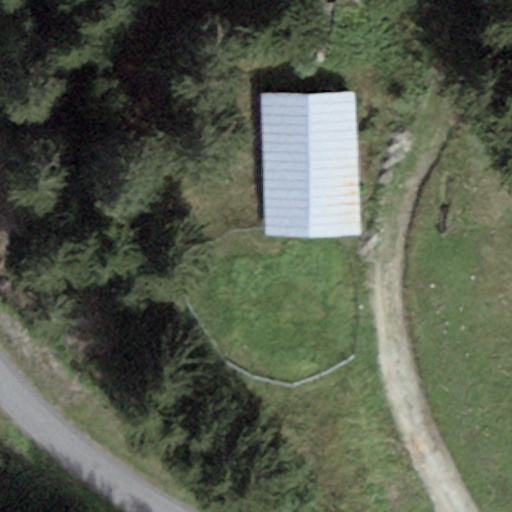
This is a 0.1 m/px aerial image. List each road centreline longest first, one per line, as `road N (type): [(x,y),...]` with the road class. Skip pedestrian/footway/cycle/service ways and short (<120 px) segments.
road 1 (track): [(484,511),(428,375),(427,179),(454,53),(511,6)]
road 2 (unclassified): [(169,511),(88,462),(0,385)]
